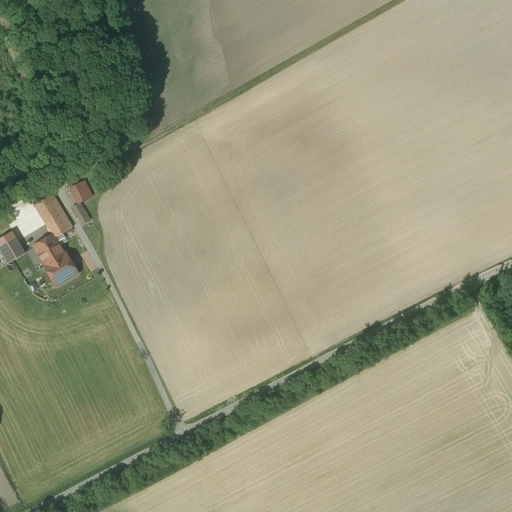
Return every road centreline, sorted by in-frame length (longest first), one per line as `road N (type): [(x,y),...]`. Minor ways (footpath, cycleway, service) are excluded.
road 1 (unclassified): [(511,267),(37,511)]
road 2 (unclassified): [(0,206),(132,149)]
